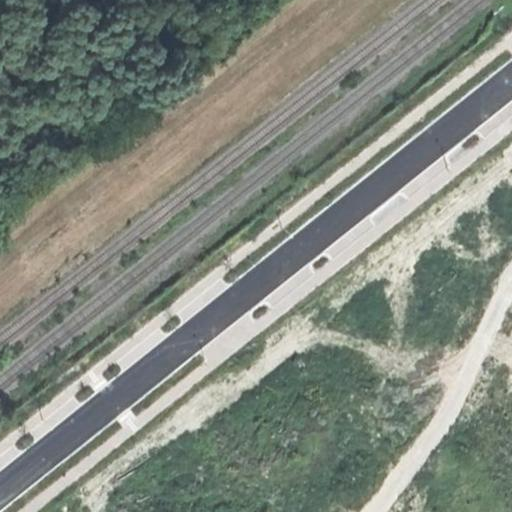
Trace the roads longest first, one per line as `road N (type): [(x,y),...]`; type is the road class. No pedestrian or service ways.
road 1 (residential): [(0,488),(511,78)]
road 2 (track): [(306,0),(0,248)]
